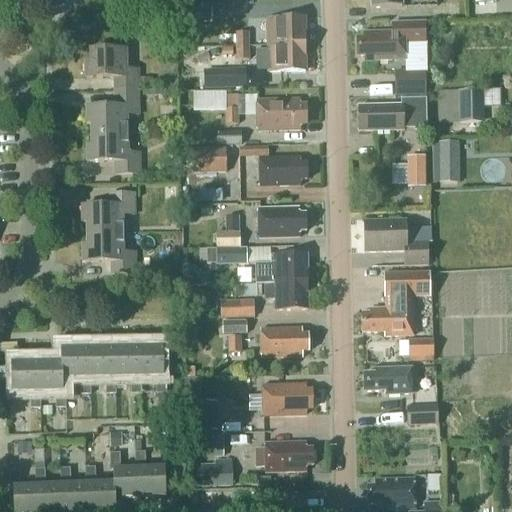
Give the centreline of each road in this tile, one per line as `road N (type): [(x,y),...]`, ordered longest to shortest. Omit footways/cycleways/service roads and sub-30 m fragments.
road 1 (residential): [(345,511),(333,0)]
road 2 (residential): [(0,295),(31,250),(29,111),(0,69)]
